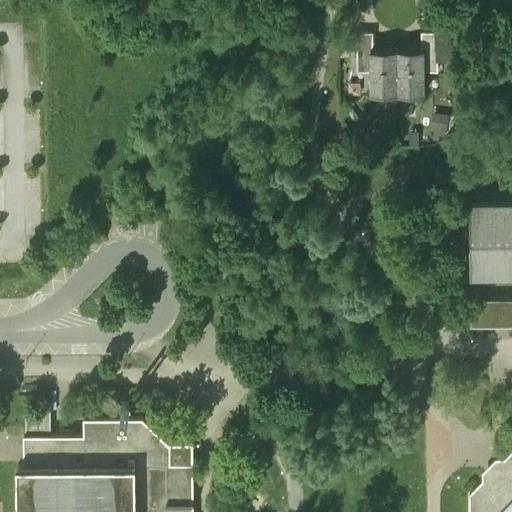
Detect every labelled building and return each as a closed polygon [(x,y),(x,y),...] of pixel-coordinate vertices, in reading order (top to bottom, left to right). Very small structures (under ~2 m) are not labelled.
[(371,49),(373,49),(373,32),(358,32),(359,71),(372,71),(371,49)] [(422,32),(422,49),(424,49),(425,71),(437,71),(437,32),(422,32)] [(422,49),(373,49),(371,49),(372,71),(372,94),(425,94),(425,71),(424,49),(422,49)] [(511,195),(471,196),(472,269),(511,269),(511,195)] [(234,268),(218,268),(219,293),(235,292),(234,268)] [(511,322),(511,295),(472,296),(472,322),(511,322)] [(118,399),(118,411),(131,411),(131,399),(118,399)] [(25,410),(26,434),(49,434),(48,410),(25,410)] [(24,464),(17,464),(17,511),(191,511),(191,442),(170,442),(142,416),(82,417),(83,434),(49,434),(26,434),(24,434),(24,464)] [(511,511),(511,449),(470,492),(469,511),(511,511)]
